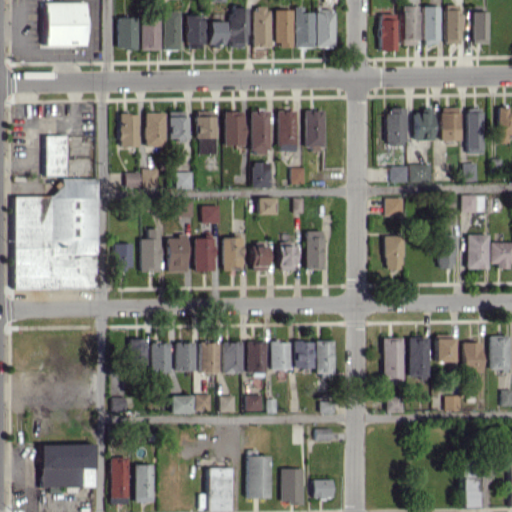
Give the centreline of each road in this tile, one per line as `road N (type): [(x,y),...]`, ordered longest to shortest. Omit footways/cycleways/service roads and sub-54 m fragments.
road 1 (residential): [(511,74),(0,83)]
road 2 (residential): [(0,308),(354,303)]
road 3 (residential): [(354,0),(354,303)]
road 4 (residential): [(354,303),(352,511)]
road 5 (residential): [(354,303),(511,300)]
